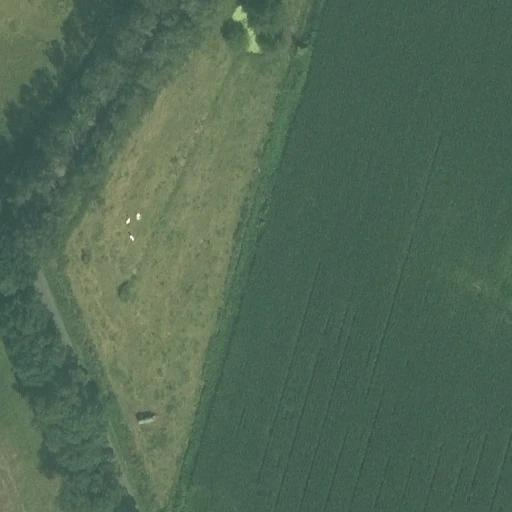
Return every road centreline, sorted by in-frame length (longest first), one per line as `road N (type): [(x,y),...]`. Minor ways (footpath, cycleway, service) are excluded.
road 1 (unclassified): [(0,177),(138,511)]
road 2 (unknown): [(0,105),(71,0)]
